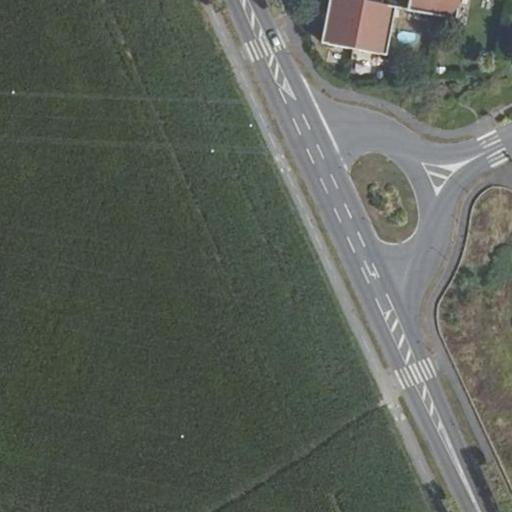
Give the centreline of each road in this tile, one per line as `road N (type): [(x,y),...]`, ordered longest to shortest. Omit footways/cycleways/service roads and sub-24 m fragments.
road 1 (residential): [(383,298),(479,511)]
road 2 (residential): [(304,126),(383,298)]
road 3 (residential): [(383,298),(415,272),(434,240),(421,179)]
road 4 (residential): [(421,179),(396,143),(372,129),(304,126)]
road 5 (residential): [(245,0),(304,126)]
